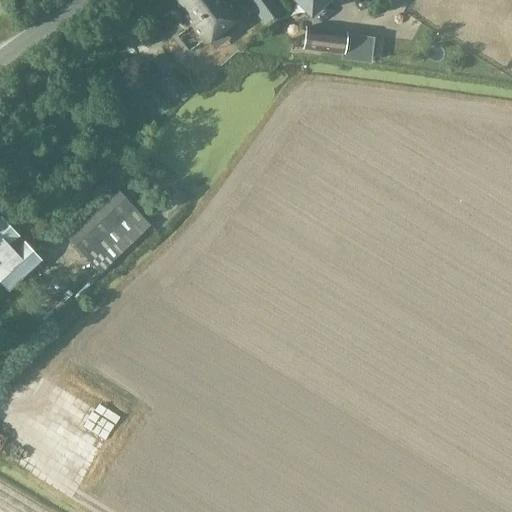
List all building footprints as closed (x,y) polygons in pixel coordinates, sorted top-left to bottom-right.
[(224,0),(173,0),(203,40),(236,15),(224,0)] [(268,0),(247,0),(244,2),(252,13),(261,7),(268,18),(277,12),(268,0)] [(293,0),(308,15),(324,0),(293,0)] [(304,28),(301,49),(341,54),(344,33),(304,28)] [(157,56),(145,66),(170,99),(171,98),(182,89),(157,56)] [(149,225),(111,185),(60,233),(98,273),(149,225)] [(0,282),(7,290),(39,260),(0,219),(0,282)]
